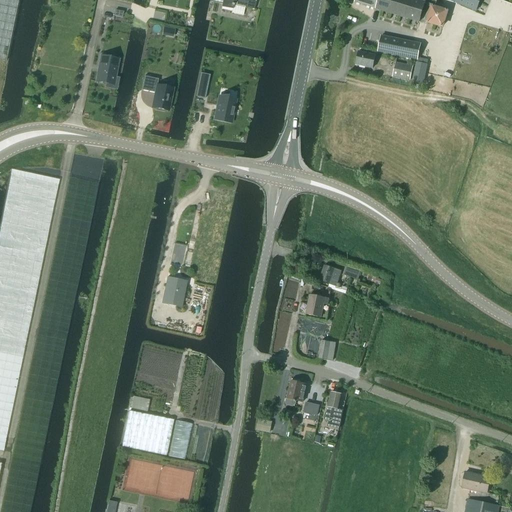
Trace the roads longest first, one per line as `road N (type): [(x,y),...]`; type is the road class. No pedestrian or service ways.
road 1 (tertiary): [(281,177),(43,132),(0,146)]
road 2 (unclassified): [(511,440),(347,380),(246,354)]
road 3 (tertiary): [(281,177),(332,189),(381,215),(471,297),(511,321)]
road 4 (tertiary): [(281,177),(317,0)]
road 5 (unclassified): [(246,354),(281,177)]
road 6 (unclassified): [(246,354),(220,511)]
